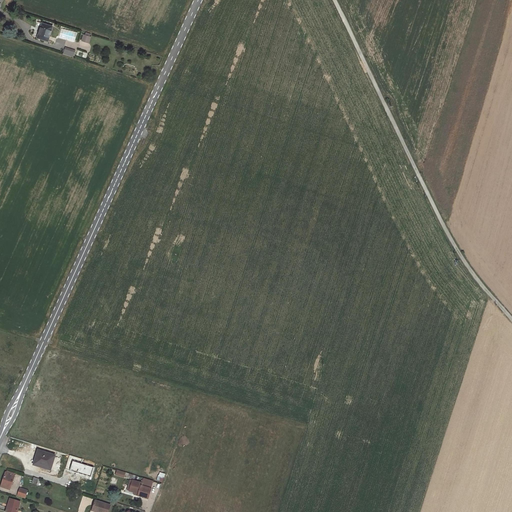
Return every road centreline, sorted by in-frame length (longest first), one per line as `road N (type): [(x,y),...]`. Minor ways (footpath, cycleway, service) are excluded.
road 1 (secondary): [(0,437),(198,0)]
road 2 (track): [(511,317),(481,287),(335,0)]
